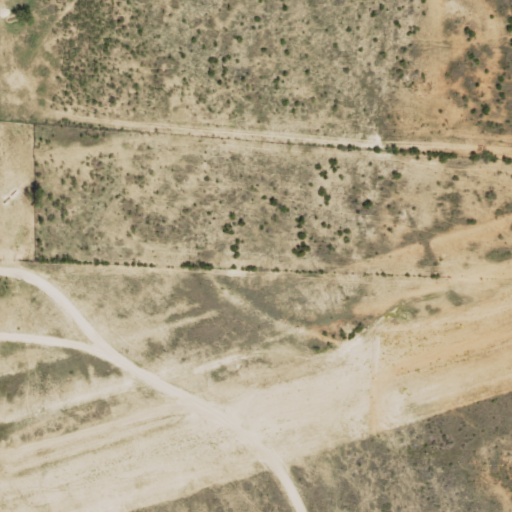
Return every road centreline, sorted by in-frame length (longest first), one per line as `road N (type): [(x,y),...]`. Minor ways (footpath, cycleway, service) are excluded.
road 1 (track): [(314,511),(266,429),(0,289)]
road 2 (track): [(0,124),(107,0)]
